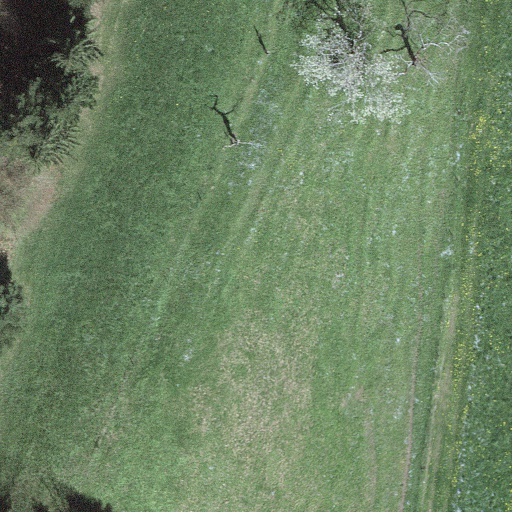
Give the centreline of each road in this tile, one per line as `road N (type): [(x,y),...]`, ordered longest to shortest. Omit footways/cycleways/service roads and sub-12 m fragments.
road 1 (track): [(309,0),(237,172),(75,511)]
road 2 (track): [(479,0),(440,511)]
